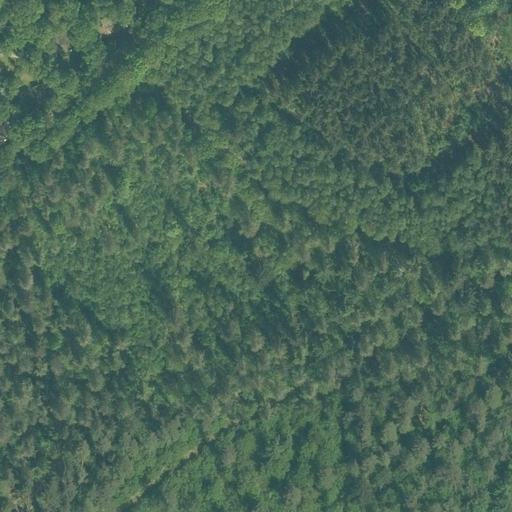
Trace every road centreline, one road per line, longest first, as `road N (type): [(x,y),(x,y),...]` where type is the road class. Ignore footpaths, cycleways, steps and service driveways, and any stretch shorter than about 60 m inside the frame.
road 1 (track): [(118,511),(279,384),(511,255)]
road 2 (track): [(511,239),(416,240),(321,215),(222,145),(140,54)]
road 3 (track): [(200,0),(0,182)]
